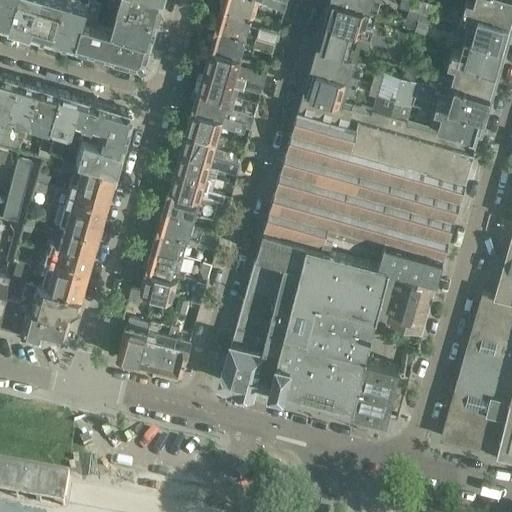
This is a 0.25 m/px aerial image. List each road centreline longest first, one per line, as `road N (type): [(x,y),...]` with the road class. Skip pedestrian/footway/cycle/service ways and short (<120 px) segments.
road 1 (residential): [(305,0),(182,405)]
road 2 (residential): [(511,93),(413,463)]
road 3 (residential): [(85,386),(161,97)]
road 4 (unclassified): [(85,386),(110,455),(206,478),(242,462),(259,424)]
road 5 (residential): [(0,49),(161,97)]
